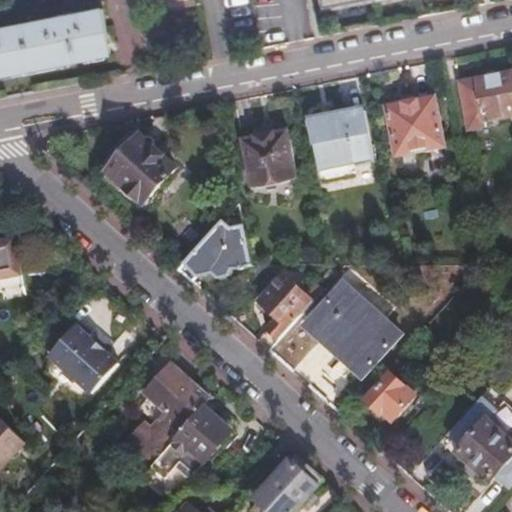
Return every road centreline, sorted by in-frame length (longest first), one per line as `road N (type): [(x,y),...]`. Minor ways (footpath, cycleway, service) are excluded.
road 1 (residential): [(0,146),(274,386),(289,416),(398,511)]
road 2 (tertiary): [(511,23),(0,123)]
